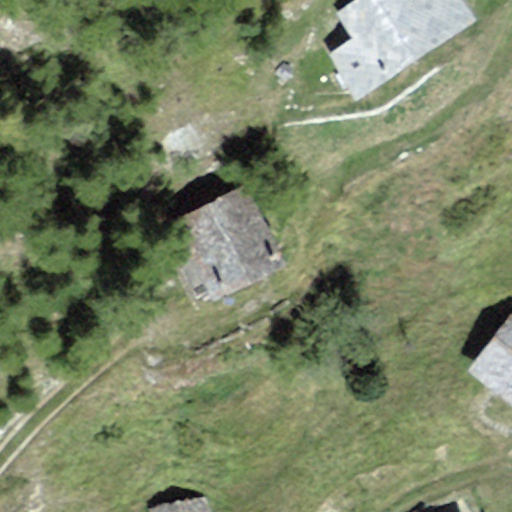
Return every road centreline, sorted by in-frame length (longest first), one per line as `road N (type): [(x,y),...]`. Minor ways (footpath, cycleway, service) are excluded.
road 1 (track): [(163,318),(68,385),(0,459)]
road 2 (track): [(390,511),(511,457)]
